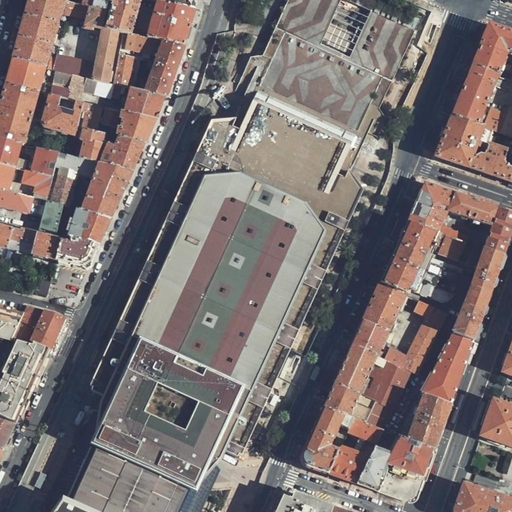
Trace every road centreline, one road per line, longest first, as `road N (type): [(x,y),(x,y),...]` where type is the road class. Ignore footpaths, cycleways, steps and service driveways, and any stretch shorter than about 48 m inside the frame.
road 1 (primary): [(209,511),(396,67)]
road 2 (primary): [(222,0),(84,317)]
road 3 (primary): [(275,471),(407,161)]
road 4 (primary): [(84,317),(0,495)]
road 5 (primary): [(407,161),(470,2)]
road 6 (residential): [(275,471),(391,511)]
